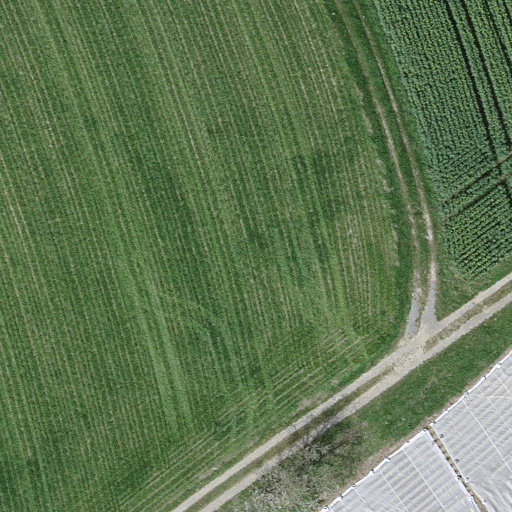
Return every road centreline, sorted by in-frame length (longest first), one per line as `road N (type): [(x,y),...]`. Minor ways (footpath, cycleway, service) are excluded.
road 1 (track): [(511,280),(191,511)]
road 2 (track): [(413,348),(426,294),(413,178),(345,0)]
